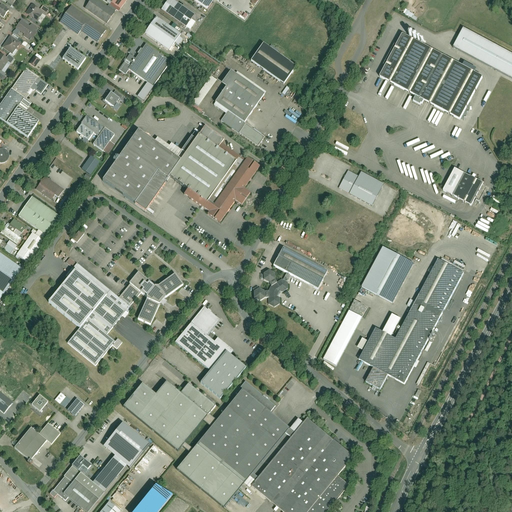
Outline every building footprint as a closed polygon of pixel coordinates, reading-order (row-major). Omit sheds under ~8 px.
[(95,0),(92,0),(85,10),(106,25),(114,14),(95,0)] [(171,0),(170,0),(162,11),(190,31),(195,23),(191,21),(194,16),(171,0)] [(191,0),(207,11),(214,0),(191,0)] [(8,10),(0,4),(0,15),(3,18),(8,10)] [(40,10),(31,5),(26,15),(37,22),(42,14),(45,15),(48,10),(42,7),(40,10)] [(71,7),(60,23),(77,35),(79,31),(96,43),(105,30),(71,7)] [(406,10),(404,14),(417,21),(419,17),(406,10)] [(29,41),(38,27),(31,23),(29,26),(21,20),(15,29),(24,34),(23,37),(29,41)] [(158,20),(146,36),(169,52),(181,36),(158,20)] [(511,79),(511,55),(464,29),(454,48),(511,79)] [(10,37),(2,48),(12,55),(20,44),(10,37)] [(402,37),(380,79),(460,121),(482,80),(402,37)] [(128,55),(118,70),(125,74),(128,69),(153,86),(170,61),(145,44),(135,59),(128,55)] [(263,45),(252,61),(284,84),(296,68),(263,45)] [(70,49),(62,60),(77,70),(84,59),(70,49)] [(0,55),(0,70),(2,72),(8,63),(10,65),(14,60),(9,56),(6,60),(0,55)] [(35,56),(30,64),(36,68),(41,60),(35,56)] [(25,70),(0,106),(0,117),(26,135),(36,121),(17,108),(38,78),(25,70)] [(229,88),(217,105),(230,113),(223,122),(260,147),(266,138),(246,125),(266,95),(233,72),(224,85),(229,88)] [(400,105),(405,92),(392,86),(387,99),(400,105)] [(111,93),(105,101),(115,107),(121,99),(111,93)] [(437,119),(440,112),(435,110),(430,122),(434,123),(435,121),(432,119),(433,117),(437,119)] [(87,118),(76,133),(89,142),(94,135),(98,138),(93,146),(103,152),(114,136),(87,118)] [(146,211),(170,175),(191,190),(187,195),(213,213),(211,215),(222,223),(236,202),(242,206),(251,193),(244,188),(258,168),(241,156),(238,161),(195,131),(180,152),(184,154),(180,161),(138,132),(104,182),(146,211)] [(0,164),(2,165),(5,165),(8,162),(9,157),(8,153),(9,150),(4,147),(4,141),(1,139),(0,136),(0,164)] [(337,141),(333,149),(345,155),(349,147),(337,141)] [(92,176),(102,162),(92,156),(83,169),(92,176)] [(454,170),(442,192),(470,207),(482,186),(454,170)] [(348,172),(339,190),(373,207),(384,185),(362,174),(360,178),(348,172)] [(46,177),(37,190),(52,201),(55,197),(58,199),(65,189),(46,177)] [(32,234),(16,257),(28,264),(59,219),(31,199),(18,218),(38,232),(35,236),(32,234)] [(482,216),(477,228),(490,234),(495,222),(482,216)] [(4,228),(1,234),(17,245),(20,240),(18,238),(25,229),(13,220),(7,230),(4,228)] [(4,250),(11,255),(18,246),(10,241),(4,250)] [(281,249),(272,267),(286,274),(290,276),(318,291),(328,273),(281,249)] [(365,289),(395,304),(415,265),(385,249),(365,289)] [(0,299),(21,269),(0,254),(0,299)] [(407,386),(463,279),(439,266),(398,342),(375,330),(369,343),(363,340),(359,347),(365,350),(359,360),(376,369),(368,383),(382,391),(389,377),(407,386)] [(259,289),(254,293),(254,299),(260,302),(265,299),(268,299),(268,305),(274,308),(280,304),(279,298),(277,297),(279,291),(282,293),(288,289),(287,283),(286,282),(290,276),(286,274),(283,281),(282,280),(277,283),(275,281),(274,274),(269,271),(264,275),(264,281),(269,284),(271,287),(268,292),(265,292),(259,289)] [(77,273),(51,305),(83,330),(71,345),(97,366),(114,344),(120,348),(124,343),(118,339),(116,342),(108,336),(127,311),(131,314),(135,310),(131,307),(143,293),(148,297),(150,298),(141,320),(152,325),(158,310),(161,303),(166,298),(181,287),(174,275),(158,287),(139,274),(130,285),(120,298),(109,289),(104,295),(77,273)] [(204,309),(175,345),(213,375),(203,388),(218,401),(246,366),(209,337),(221,322),(204,309)] [(341,367),(363,317),(349,310),(327,361),(341,367)] [(237,398),(177,472),(224,510),(289,430),(269,413),(274,407),(244,382),(234,395),(237,398)] [(141,385),(122,409),(178,453),(213,408),(188,388),(182,396),(166,383),(155,396),(141,385)] [(65,408),(71,401),(62,393),(55,400),(65,408)] [(0,394),(0,411),(3,415),(12,405),(0,394)] [(48,403),(39,397),(32,406),(40,413),(48,403)] [(67,412),(75,418),(84,407),(76,400),(67,412)] [(211,416),(206,422),(213,427),(218,420),(211,416)] [(355,457),(323,431),(309,419),(253,487),(283,511),(329,511),(351,486),(339,477),(355,457)] [(81,455),(50,495),(54,498),(57,495),(65,501),(68,497),(86,511),(89,511),(127,465),(130,468),(150,443),(123,422),(103,447),(114,456),(93,483),(83,475),(92,464),(81,455)] [(30,429),(13,448),(29,461),(27,463),(30,466),(33,462),(30,460),(45,442),(49,446),(58,436),(46,425),(37,435),(30,429)] [(156,487),(134,511),(159,511),(170,499),(156,487)] [(108,502),(100,511),(120,511),(121,511),(108,502)]
